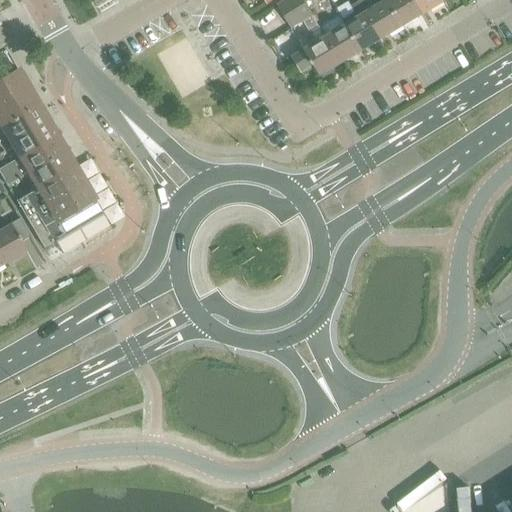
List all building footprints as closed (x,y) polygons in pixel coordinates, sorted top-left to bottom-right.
[(93,0),(98,9),(113,0),(93,0)] [(327,38),(306,4),(305,5),(301,0),(287,0),(277,7),(295,36),(308,29),(312,35),(300,42),(308,54),(296,61),(304,74),(315,67),(321,76),(341,64),(326,39),(327,38)] [(357,0),(359,3),(382,39),(402,27),(387,2),(376,8),(370,0),(357,0)] [(413,0),(389,0),(387,2),(402,27),(422,15),(413,0)] [(413,0),(422,15),(444,1),(443,0),(413,0)] [(343,21),(346,26),(362,51),(382,39),(359,3),(351,8),(355,14),(343,21)] [(346,26),(327,38),(326,39),(341,64),(362,51),(346,26)] [(278,41),(271,45),(279,57),(285,53),(278,41)] [(0,80),(0,125),(1,127),(37,105),(17,70),(0,80)] [(1,127),(19,158),(56,136),(37,105),(1,127)] [(28,174),(37,188),(73,167),(56,136),(19,158),(0,169),(0,174),(7,186),(28,174)] [(93,200),(73,167),(37,188),(55,219),(57,222),(93,200)] [(55,219),(37,188),(16,201),(43,248),(65,235),(55,219)] [(9,226),(0,230),(0,260),(2,264),(25,252),(20,243),(30,238),(19,220),(9,225),(9,226)]
